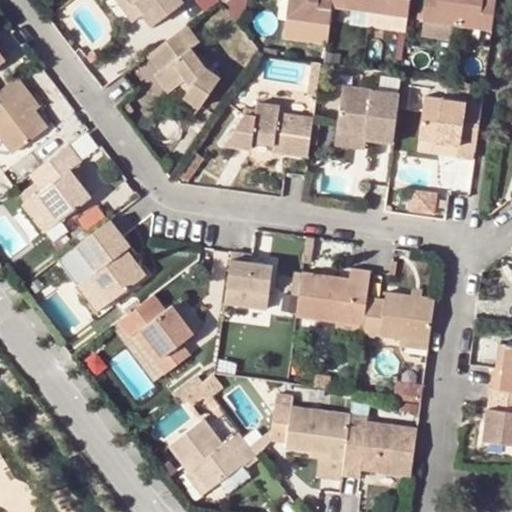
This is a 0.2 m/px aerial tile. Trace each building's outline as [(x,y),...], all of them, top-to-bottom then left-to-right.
[(128,0),(115,0),(140,33),(153,23),(136,0),(132,0),(130,2),(128,0)] [(182,0),(128,0),(130,2),(132,0),(136,0),(153,23),(182,0)] [(195,0),(204,12),(219,0),(195,0)] [(332,5),(333,0),(287,0),(285,16),(330,23),(330,21),(332,5)] [(333,0),(332,5),(371,10),(372,0),(333,0)] [(372,0),(371,10),(408,15),(409,0),(372,0)] [(461,0),(426,0),(424,19),(458,24),(461,0)] [(461,0),(458,24),(492,29),(496,0),(461,0)] [(104,26),(86,2),(75,10),(75,12),(74,13),(74,16),(74,17),(93,43),(103,34),(105,31),(105,29),(104,26)] [(368,26),(371,10),(332,5),(330,21),(368,26)] [(406,31),(408,15),(371,10),(368,26),(406,31)] [(456,40),(458,24),(424,19),(422,34),(456,40)] [(191,84),(188,90),(183,98),(197,108),(220,76),(203,62),(192,47),(200,41),(188,24),(148,55),(160,69),(155,73),(169,90),(178,83),(184,79),(191,84)] [(318,82),(320,61),(313,60),(311,60),(307,93),(316,93),(318,82)] [(0,134),(12,150),(46,125),(33,107),(21,91),(26,87),(16,74),(0,86),(0,134)] [(469,91),(470,81),(451,78),(448,78),(447,89),(469,91)] [(184,79),(178,83),(188,90),(191,84),(184,79)] [(337,133),(366,137),(394,140),(401,91),(362,86),(343,84),(337,133)] [(30,92),(26,87),(21,91),(33,107),(38,104),(30,92)] [(476,150),(482,104),(425,96),(419,138),(460,144),(459,150),(458,158),(474,160),(476,150)] [(274,143),(273,150),(308,154),(310,141),(313,118),(313,115),(279,110),(279,103),(258,100),(256,115),(241,112),(221,143),(250,146),(252,140),(274,143)] [(316,142),(319,119),(313,118),(310,141),(316,142)] [(364,147),(366,137),(337,133),(335,143),(364,147)] [(460,144),(419,138),(418,145),(459,150),(460,144)] [(43,189),(39,191),(59,219),(89,196),(69,169),(76,164),(81,161),(68,144),(29,173),(38,184),(43,189)] [(187,181),(204,155),(195,149),(178,175),(187,181)] [(69,169),(76,179),(83,174),(76,164),(69,169)] [(20,196),(25,201),(39,191),(43,189),(38,184),(20,196)] [(43,231),(59,219),(39,191),(25,201),(23,204),(43,231)] [(129,259),(123,252),(127,249),(132,245),(110,218),(72,247),(57,259),(78,285),(94,274),(114,300),(147,275),(133,256),(129,259)] [(311,263),(314,239),(307,238),(305,248),(303,262),(311,263)] [(133,256),(127,249),(123,252),(129,259),(133,256)] [(274,265),(252,262),(253,254),(231,251),(224,309),(267,314),(274,265)] [(296,316),(337,322),(363,325),(366,303),(370,269),(351,267),(349,279),(334,277),(334,285),(323,283),(323,275),(302,272),(299,295),(296,316)] [(299,295),(302,272),(295,271),(292,294),(299,295)] [(98,312),(114,300),(94,274),(78,285),(77,286),(98,312)] [(334,277),(323,275),(323,283),(334,285),(334,277)] [(434,299),(421,298),(421,304),(411,303),(412,297),(388,294),(386,306),(383,338),(401,340),(429,343),(434,299)] [(364,334),(364,335),(377,337),(381,305),(366,303),(363,325),(362,332),(362,333),(364,334)] [(189,353),(179,339),(191,330),(172,304),(141,327),(161,354),(155,358),(165,372),(189,353)] [(386,306),(381,305),(377,337),(383,338),(386,306)] [(363,325),(337,322),(336,329),(362,332),(363,325)] [(135,331),(155,358),(161,354),(141,327),(135,331)] [(428,351),(429,343),(401,340),(401,348),(428,351)] [(501,343),(497,368),(507,369),(511,345),(501,343)] [(507,369),(497,368),(494,388),(511,390),(511,345),(507,369)] [(184,396),(202,382),(203,381),(197,374),(173,392),(179,400),(184,396)] [(421,400),(423,385),(396,381),(394,397),(421,400)] [(191,405),(203,396),(207,402),(213,397),(214,397),(202,382),(184,396),(191,405)] [(511,443),(511,390),(494,388),(491,388),(484,439),(511,443)] [(213,397),(207,402),(220,417),(225,413),(213,397)] [(327,452),(327,458),(345,460),(349,426),(351,414),(266,402),(262,439),(286,442),(286,447),(312,450),(327,452)] [(366,428),(367,421),(367,415),(351,414),(349,426),(366,428)] [(240,432),(229,440),(225,444),(218,436),(204,418),(169,444),(184,464),(190,459),(195,466),(191,469),(207,490),(242,464),(256,454),(240,432)] [(417,428),(367,421),(366,428),(349,426),(345,460),(343,474),(363,477),(364,469),(365,462),(373,462),(373,470),(411,474),(417,428)] [(218,436),(225,444),(229,440),(222,433),(218,436)] [(260,459),(256,454),(242,464),(245,469),(260,459)] [(195,466),(190,459),(184,464),(190,470),(191,469),(195,466)] [(0,511),(9,511),(0,498),(0,511)]
